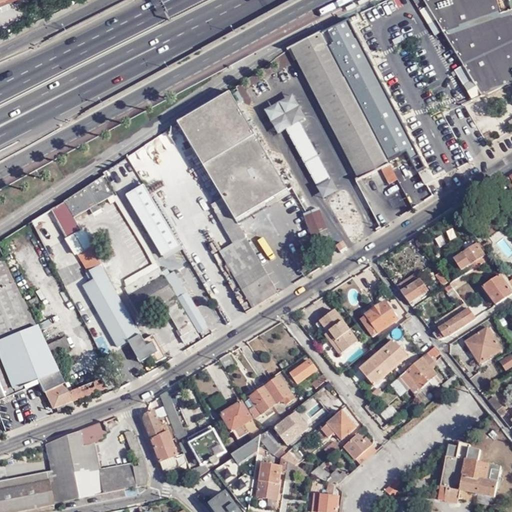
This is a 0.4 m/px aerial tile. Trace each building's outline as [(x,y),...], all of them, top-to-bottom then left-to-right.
[(484,98),(486,97),(440,22),(428,0),(425,1),(426,3),(465,68),(484,98)] [(511,10),(502,13),(497,0),(428,0),(440,22),(486,97),(497,91),(511,83),(511,10)] [(511,10),(511,0),(497,0),(502,13),(511,10)] [(325,34),(350,23),(348,19),(324,32),(325,34)] [(425,169),(350,23),(325,34),(389,161),(407,152),(417,173),(418,173),(425,185),(427,184),(422,175),(429,172),(427,168),(425,169)] [(296,46),(297,49),(321,35),(322,35),(322,33),(321,32),(296,46)] [(297,49),(364,178),(382,169),(391,164),(389,161),(325,34),(322,35),(321,35),(297,49)] [(291,49),(229,93),(288,191),(293,187),(304,208),(312,204),(329,240),(336,237),(340,245),(378,222),(359,181),(292,52),(291,49)] [(292,52),(359,181),(364,178),(297,49),(292,52)] [(476,102),(484,98),(465,68),(457,72),(476,102)] [(236,221),(237,220),(288,191),(229,93),(178,123),(179,126),(222,198),(236,221)] [(399,180),(391,164),(382,169),(391,184),(399,180)] [(433,181),(429,172),(422,175),(427,184),(433,181)] [(97,203),(112,195),(103,178),(66,199),(75,215),(75,216),(89,208),(92,214),(100,209),(97,203)] [(179,245),(143,185),(125,195),(161,256),(179,245)] [(505,222),(511,218),(511,205),(507,196),(496,202),(505,222)] [(278,293),(236,221),(222,198),(211,205),(233,244),(220,251),(221,252),(253,308),(278,293)] [(64,203),(72,218),(75,216),(75,215),(66,199),(63,201),(63,203),(64,203)] [(486,220),(471,201),(460,209),(472,226),(475,229),(486,220)] [(68,238),(74,234),(80,231),(72,218),(64,203),(63,203),(51,210),(68,238)] [(310,236),(316,250),(331,243),(329,240),(312,204),(304,208),(298,211),(310,236)] [(65,239),(74,256),(77,255),(90,247),(92,246),(91,245),(87,238),(82,229),(74,234),(68,238),(65,239)] [(316,250),(310,236),(299,242),(304,250),(295,256),(303,272),(321,261),(316,250)] [(336,237),(329,240),(331,243),(333,248),(340,245),(336,237)] [(415,237),(408,242),(414,249),(421,244),(415,237)] [(464,271),(483,257),(488,253),(484,249),(481,244),(477,239),(453,256),(464,271)] [(481,244),(484,249),(491,245),(486,239),(481,244)] [(77,255),(87,271),(99,265),(90,247),(77,255)] [(0,263),(72,407),(108,393),(101,378),(67,392),(0,250),(0,263)] [(0,263),(0,398),(38,384),(42,394),(45,393),(54,414),(72,407),(0,263)] [(154,363),(155,362),(143,339),(141,340),(99,265),(87,271),(85,272),(89,280),(82,284),(117,347),(127,342),(135,356),(145,359),(150,357),(154,363)] [(184,344),(198,337),(172,289),(166,279),(163,273),(160,269),(125,288),(140,314),(162,301),(178,330),(182,337),(181,337),(184,344)] [(443,283),(448,280),(440,269),(435,273),(443,283)] [(511,291),(511,290),(511,285),(508,280),(503,272),(501,269),(499,271),(511,291)] [(163,273),(166,279),(167,277),(201,337),(208,333),(175,273),(170,274),(168,271),(163,273)] [(502,297),(511,291),(499,271),(482,282),(495,302),(502,297)] [(413,307),(422,301),(431,295),(419,276),(407,284),(407,283),(402,286),(403,287),(399,289),(412,306),(413,307)] [(451,298),(458,293),(449,282),(444,285),(447,289),(446,290),(451,298)] [(388,301),(384,295),(361,311),(365,317),(362,320),(373,336),(398,319),(386,303),(388,301)] [(467,321),(475,315),(465,303),(453,311),(436,323),(440,329),(434,334),(437,337),(443,337),(467,321)] [(339,355),(358,341),(335,311),(316,325),(339,355)] [(475,354),(472,357),(478,365),(499,350),(485,329),(467,341),(475,354)] [(143,339),(155,362),(163,358),(151,336),(143,339)] [(395,360),(404,352),(396,341),(369,362),(374,368),(365,375),(374,386),(400,365),(395,360)] [(463,343),(472,357),(475,354),(467,341),(463,343)] [(374,346),(356,362),(360,366),(377,350),(374,346)] [(436,347),(426,355),(400,377),(414,394),(419,390),(422,394),(438,382),(437,379),(439,377),(434,371),(432,374),(429,371),(434,366),(431,362),(426,366),(423,362),(433,354),(437,359),(442,355),(436,347)] [(408,357),(404,352),(395,360),(400,365),(408,357)] [(511,365),(511,352),(499,361),(506,370),(511,365)] [(228,355),(219,360),(228,373),(237,367),(228,355)] [(316,371),(310,361),(289,377),(296,386),(316,371)] [(374,368),(369,362),(360,370),(365,375),(374,368)] [(470,378),(479,390),(489,384),(479,371),(470,378)] [(278,374),(264,384),(278,405),(284,400),(288,405),(296,399),(278,374)] [(328,380),(324,375),(312,385),(316,389),(328,380)] [(255,403),(249,407),(257,419),(266,414),(269,417),(277,412),(274,408),(278,405),(264,384),(249,394),(255,403)] [(184,434),(168,393),(160,397),(183,456),(196,450),(205,466),(194,472),(198,477),(211,470),(208,464),(218,459),(219,460),(221,460),(223,459),(223,455),(228,453),(216,432),(202,439),(200,434),(188,440),(186,433),(184,434)] [(488,401),(500,416),(505,412),(493,397),(488,401)] [(238,404),(222,414),(233,432),(235,431),(240,438),(249,433),(244,425),(253,419),(240,398),(236,400),(238,404)] [(220,411),(222,414),(238,404),(236,400),(220,411)] [(378,414),(385,423),(399,412),(391,403),(378,414)] [(356,427),(343,412),(323,429),(330,437),(336,432),(342,439),(356,427)] [(154,413),(145,416),(145,418),(143,420),(163,471),(176,465),(174,460),(177,458),(163,419),(157,421),(154,413)] [(309,429),(296,413),(277,429),(289,445),(309,429)] [(138,465),(99,473),(92,442),(97,441),(96,437),(105,433),(102,423),(73,434),(46,445),(51,472),(52,479),(56,504),(146,486),(148,478),(147,468),(132,432),(126,434),(138,465)] [(213,426),(200,434),(202,439),(216,432),(213,426)] [(333,458),(345,444),(334,435),(323,450),(333,458)] [(355,459),(371,445),(365,439),(364,441),(358,435),(345,447),(355,459)] [(257,441),(236,454),(237,456),(238,458),(219,471),(229,489),(238,505),(243,511),(246,511),(255,454),(257,441)] [(360,464),(375,450),(371,445),(355,459),(360,464)] [(485,450),(471,445),(469,452),(459,450),(458,456),(447,453),(437,496),(446,497),(447,493),(459,495),(461,488),(478,492),(495,496),(496,496),(502,465),(482,461),(485,450)] [(290,450),(284,455),(294,465),(300,460),(290,450)] [(278,463),(283,459),(278,454),(271,460),(278,463)] [(297,471),(286,467),(284,484),(295,486),(297,471)] [(280,472),(257,468),(254,489),(256,489),(254,502),(275,505),(280,472)] [(332,475),(317,468),(309,477),(331,486),(336,488),(347,478),(342,473),(339,476),(335,473),(332,475)] [(0,511),(15,511),(53,505),(56,504),(52,479),(51,472),(0,481),(0,511)] [(392,498),(404,486),(397,479),(385,491),(392,498)] [(495,496),(478,492),(476,502),(490,505),(490,501),(494,502),(495,496)] [(213,511),(237,511),(225,495),(209,506),(213,511)] [(339,511),(341,499),(315,496),(313,511),(339,511)]
